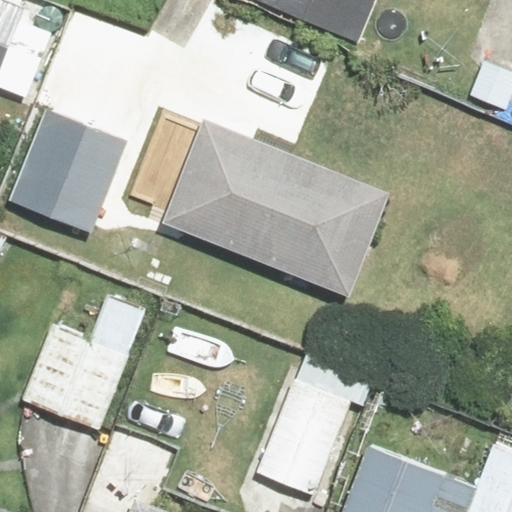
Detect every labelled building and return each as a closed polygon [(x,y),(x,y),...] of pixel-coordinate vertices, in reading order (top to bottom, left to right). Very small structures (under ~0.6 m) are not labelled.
[(245,0),(245,1),(362,44),(378,0),(245,0)] [(511,102),(511,67),(485,56),(466,99),(506,116),(511,102)] [(48,108),(8,204),(92,239),(132,142),(48,108)] [(394,194),(206,119),(164,223),(353,297),(394,194)] [(28,403),(101,432),(147,316),(101,298),(84,339),(58,329),(28,403)] [(296,382),(258,476),(313,498),(351,403),(296,382)] [(465,511),(474,491),(377,453),(353,511),(465,511)] [(480,511),(511,511),(511,460),(502,457),(480,511)] [(167,511),(136,500),(131,511),(167,511)]
